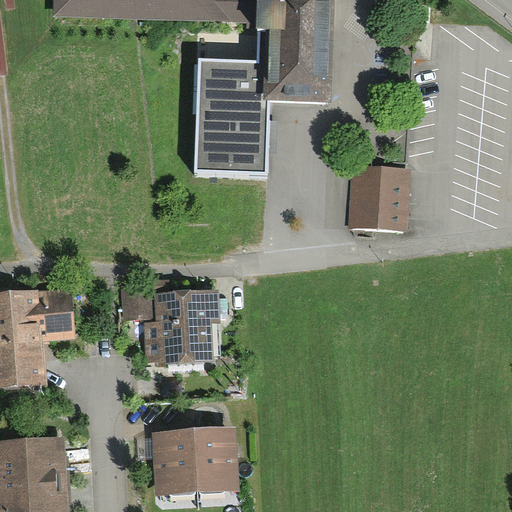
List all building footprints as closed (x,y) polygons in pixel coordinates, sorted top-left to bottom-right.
[(59,0),(59,28),(274,34),(273,66),(272,110),(339,112),(341,0),(59,0)] [(194,63),(190,179),(269,181),(272,110),(273,66),(194,63)] [(356,171),(353,233),(411,236),(414,173),(356,171)] [(152,286),(120,288),(122,322),(154,320),(152,286)] [(0,390),(49,386),(45,345),(76,342),(71,290),(0,295),(0,390)] [(161,324),(145,325),(147,367),(215,364),(213,327),(222,326),(220,292),(160,296),(161,324)] [(238,431),(151,434),(154,498),(240,495),(238,431)] [(0,511),(72,511),(68,439),(0,443),(0,511)]
